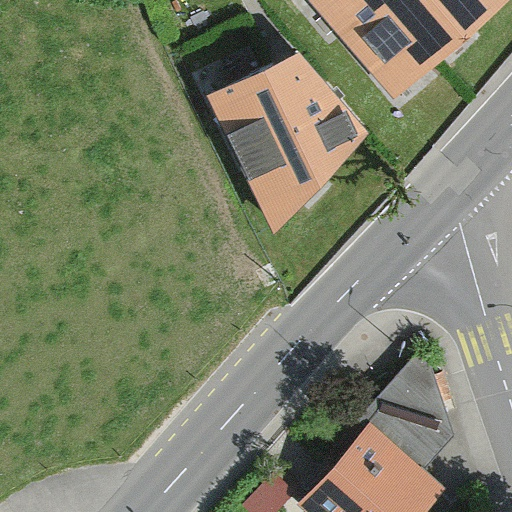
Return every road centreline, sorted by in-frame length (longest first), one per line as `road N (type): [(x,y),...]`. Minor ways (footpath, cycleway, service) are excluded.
road 1 (tertiary): [(161,511),(430,203)]
road 2 (tertiary): [(511,403),(460,229),(430,203)]
road 3 (tertiary): [(430,203),(511,112)]
